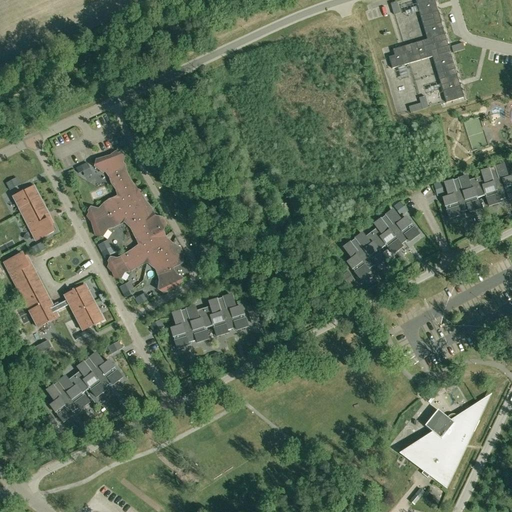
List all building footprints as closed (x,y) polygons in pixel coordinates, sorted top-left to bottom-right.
[(392,69),(432,57),(446,103),(463,98),(434,0),(428,2),(427,0),(414,0),(427,40),(392,50),(394,56),(388,57),(392,69)] [(90,208),(87,211),(87,215),(86,218),(88,221),(89,222),(94,237),(101,240),(107,229),(113,227),(124,222),(131,228),(138,243),(131,252),(119,258),(116,259),(110,258),(108,262),(110,266),(111,266),(113,269),(112,271),(114,278),(120,279),(124,273),(130,272),(136,267),(147,263),(156,270),(158,277),(159,282),(158,290),(163,293),(172,288),(172,285),(175,284),(177,285),(181,282),(181,278),(176,275),(173,271),(171,268),(182,263),(182,254),(180,249),(171,244),(164,237),(162,232),(164,229),(165,225),(164,223),(161,218),(153,214),(150,208),(144,200),(140,192),(136,190),(130,181),(126,172),(124,166),(122,163),(124,156),(121,154),(117,155),(116,156),(113,158),(111,156),(96,161),(94,167),(103,173),(105,172),(109,178),(111,183),(116,190),(118,196),(115,198),(108,201),(104,204),(98,210),(90,208)] [(178,170),(172,159),(166,162),(172,173),(178,170)] [(75,168),(78,174),(82,172),(85,178),(92,175),(87,163),(75,168)] [(466,176),(444,183),(447,194),(449,194),(450,196),(442,199),(449,219),(460,216),(459,213),(468,210),(469,213),(480,209),(476,198),(485,196),(488,207),(499,203),(499,201),(508,198),(508,200),(511,199),(511,176),(506,179),(505,176),(506,176),(503,165),(481,172),(482,176),(468,181),(466,176)] [(9,190),(15,187),(11,181),(6,184),(9,190)] [(433,184),(435,190),(443,188),(441,182),(433,184)] [(45,215),(48,214),(34,186),(24,191),(25,192),(23,194),(22,192),(13,197),(36,241),(54,232),(45,215)] [(393,207),(397,211),(403,207),(400,202),(393,207)] [(418,235),(405,218),(399,222),(398,220),(399,219),(392,210),(373,224),(376,228),(364,237),(361,234),(343,248),(350,257),(351,256),(353,258),(347,263),(360,280),(369,273),(367,271),(375,265),(376,267),(385,260),(378,251),(386,245),(393,255),(402,248),(400,245),(408,240),(409,242),(418,235)] [(103,259),(115,253),(108,241),(97,246),(103,259)] [(42,242),(37,245),(40,252),(45,249),(42,242)] [(56,312),(53,307),(33,268),(30,270),(22,254),(4,263),(37,328),(58,317),(56,312)] [(341,276),(345,281),(351,276),(347,271),(341,276)] [(123,295),(133,289),(129,282),(119,288),(123,295)] [(64,296),(66,300),(69,305),(82,331),(92,326),(91,325),(93,324),(94,325),(103,320),(85,285),(64,296)] [(138,306),(148,300),(144,293),(134,299),(138,306)] [(235,328),(236,331),(247,327),(241,307),(233,309),(233,307),(234,306),(231,295),(208,302),(210,307),(196,311),(194,307),(172,314),(175,325),(177,324),(178,327),(170,329),(177,349),(188,346),(187,344),(196,341),(197,343),(208,340),(204,329),(213,326),(216,337),(227,333),(227,331),(235,328)] [(56,312),(69,305),(66,300),(53,307),(56,312)] [(255,310),(248,312),(250,318),(257,316),(255,310)] [(153,333),(164,328),(160,321),(149,326),(153,333)] [(83,332),(86,338),(93,334),(91,328),(83,332)] [(21,333),(14,337),(18,345),(25,341),(21,333)] [(119,342),(106,347),(110,356),(122,349),(119,342)] [(34,356),(45,351),(42,344),(31,349),(34,356)] [(105,391),(103,389),(111,383),(112,385),(122,378),(109,361),(103,366),(101,364),(102,363),(95,353),(77,368),(80,371),(68,380),(65,377),(46,391),(53,400),(54,399),(56,401),(50,406),(63,423),(72,416),(70,414),(78,408),(79,410),(89,403),(82,394),(89,388),(96,398),(105,391)] [(422,398),(426,401),(430,405),(435,398),(434,397),(431,395),(427,392),(422,398)] [(447,418),(437,410),(424,426),(430,431),(425,438),(400,454),(425,469),(421,474),(427,478),(431,473),(438,478),(436,481),(446,487),(483,408),(478,404),(458,417),(457,416),(456,415),(455,415),(453,415),(452,414),(451,415),(450,415),(449,416),(448,417),(447,418)] [(44,419),(48,424),(54,419),(50,415),(44,419)]
